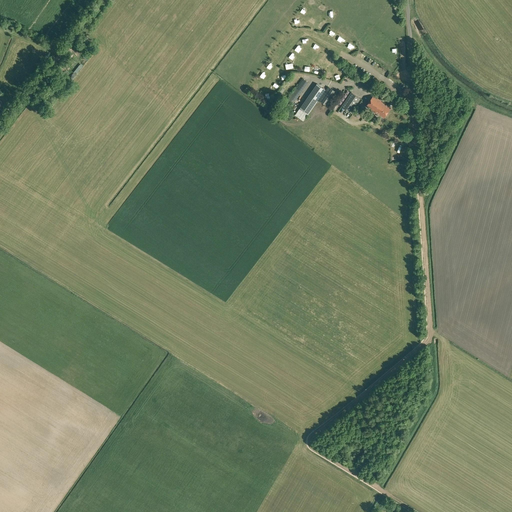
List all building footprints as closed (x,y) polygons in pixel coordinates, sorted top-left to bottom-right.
[(372,83),(359,75),(355,81),(364,87),(366,85),(369,87),(372,83)] [(293,104),(309,83),(303,78),(288,99),(293,104)] [(325,89),(317,84),(300,108),(308,114),(325,89)] [(337,93),(329,87),(319,100),(328,106),(337,93)] [(360,99),(351,92),(342,106),(351,112),(360,99)] [(385,104),(385,103),(373,96),(366,106),(378,114),(378,113),(384,118),(391,108),(385,104)]
